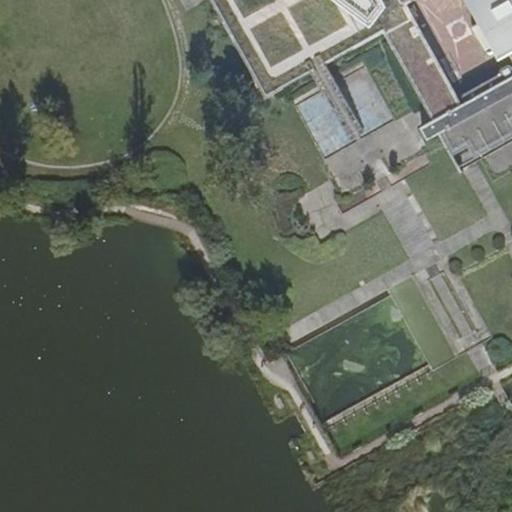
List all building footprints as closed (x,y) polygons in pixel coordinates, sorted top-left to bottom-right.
[(210,0),(223,21),(260,0),(210,0)] [(260,0),(223,21),(265,96),(380,32),(393,15),(384,0),(260,0)] [(384,0),(393,15),(380,32),(430,121),(461,104),(405,4),(412,0),(384,0)] [(511,61),(511,0),(475,0),(475,1),(504,54),(507,53),(511,61)] [(511,74),(461,104),(430,121),(419,127),(426,141),(438,134),(457,168),(459,166),(462,165),(456,156),(511,124),(511,74)]
